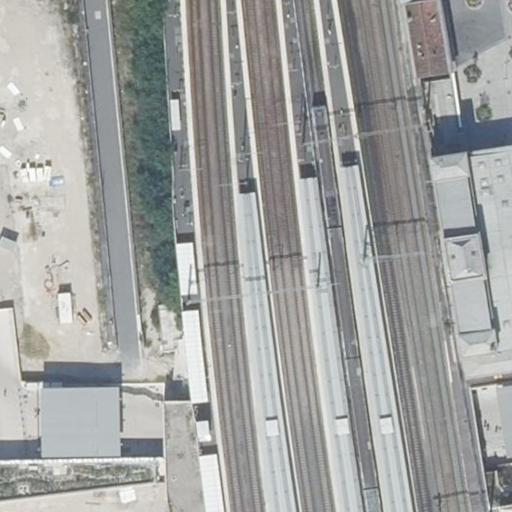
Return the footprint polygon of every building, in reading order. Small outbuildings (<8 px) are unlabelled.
[(446,0),(401,0),(415,82),(421,81),(453,76),(458,75),(446,0)] [(466,156),(453,76),(421,81),(435,161),(441,160),(466,156)] [(481,154),(466,156),(441,160),(435,161),(439,188),(454,285),(460,324),(468,378),(469,386),(472,386),(511,379),(511,148),(506,150),(495,152),(481,154)] [(363,329),(390,511),(411,511),(368,237),(364,205),(359,171),(342,173),(353,260),(363,329)] [(362,511),(354,456),(351,436),(349,421),(345,394),(336,334),(325,245),(321,214),(316,180),(299,181),(310,268),(318,336),(332,442),(343,511),(362,511)] [(300,511),(284,406),(267,265),(258,193),(238,196),(245,266),(252,338),(259,403),(272,511),(300,511)] [(43,458),(121,457),(120,388),(42,389),(43,458)] [(15,462),(0,462),(0,503),(32,503),(59,502),(99,501),(165,499),(163,459),(138,459),(132,459),(125,460),(98,460),(89,460),(58,461),(43,462),(31,462),(15,462)]
